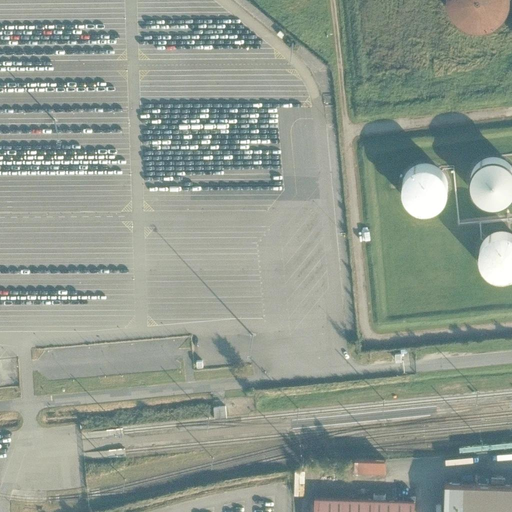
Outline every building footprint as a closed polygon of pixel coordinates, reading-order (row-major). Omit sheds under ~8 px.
[(448,0),(451,8),(458,17),(467,23),(477,25),(486,24),(496,20),(503,14),(508,6),(509,0),(448,0)] [(495,156),(487,157),(480,161),(475,167),(472,174),(471,182),(473,189),(478,196),(484,200),(492,203),(499,203),(507,200),(511,195),(511,163),(509,160),(502,157),(495,156)] [(424,163),(417,165),(411,169),(406,175),(404,182),(403,190),(406,197),(410,203),(416,207),(424,209),(431,208),(438,206),(444,200),(448,194),(449,186),(448,179),(444,172),(439,167),(431,164),(424,163)] [(504,231),(497,231),(490,234),(485,239),(481,246),(480,253),(481,260),(485,267),(490,272),(496,275),(504,276),(511,275),(511,273),(511,232),(504,231)] [(216,415),(229,415),(228,404),(216,404),(216,415)] [(387,455),(354,455),(354,470),(386,470),(387,455)] [(511,511),(511,486),(446,485),(445,511),(511,511)] [(413,511),(414,496),(316,495),(314,511),(413,511)]
